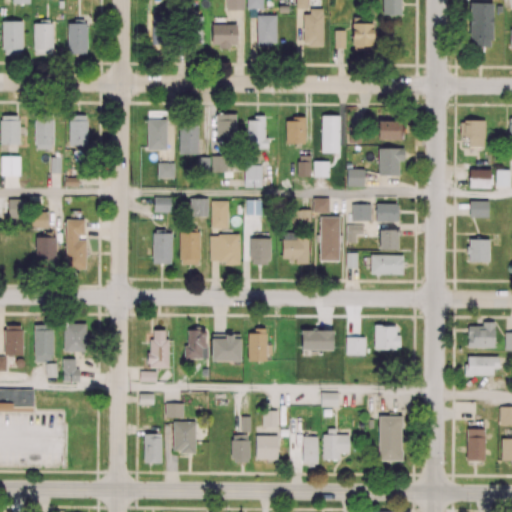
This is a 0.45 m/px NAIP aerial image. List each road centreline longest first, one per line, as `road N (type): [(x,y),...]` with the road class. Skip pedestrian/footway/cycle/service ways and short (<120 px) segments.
road 1 (residential): [(121,0),(116,511)]
road 2 (tertiary): [(511,492),(0,488)]
road 3 (residential): [(511,86),(0,82)]
road 4 (residential): [(511,299),(0,296)]
road 5 (tertiary): [(437,0),(434,492)]
